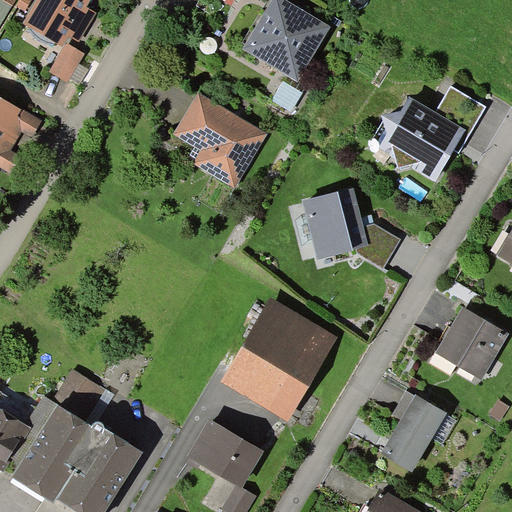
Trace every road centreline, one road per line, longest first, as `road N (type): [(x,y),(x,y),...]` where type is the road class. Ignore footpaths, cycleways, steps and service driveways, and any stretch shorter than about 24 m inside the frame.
road 1 (residential): [(511,133),(282,511)]
road 2 (unclassified): [(0,249),(155,0)]
